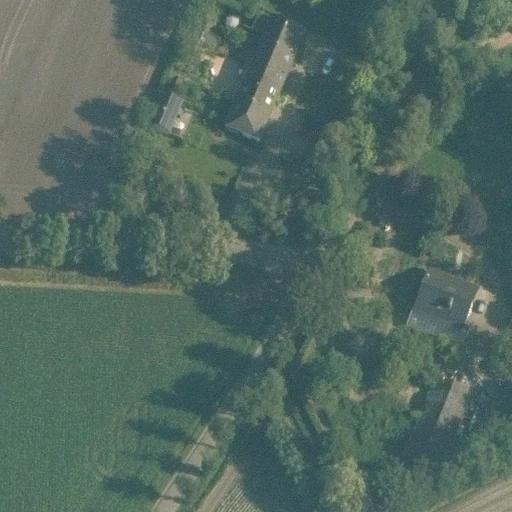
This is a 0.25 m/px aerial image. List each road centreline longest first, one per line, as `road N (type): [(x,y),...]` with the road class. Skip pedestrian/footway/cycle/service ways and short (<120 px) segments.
road 1 (unclassified): [(150,511),(252,359),(318,239),(0,215)]
road 2 (track): [(318,239),(352,209),(420,93),(452,57),(511,27)]
road 3 (track): [(333,511),(252,359)]
